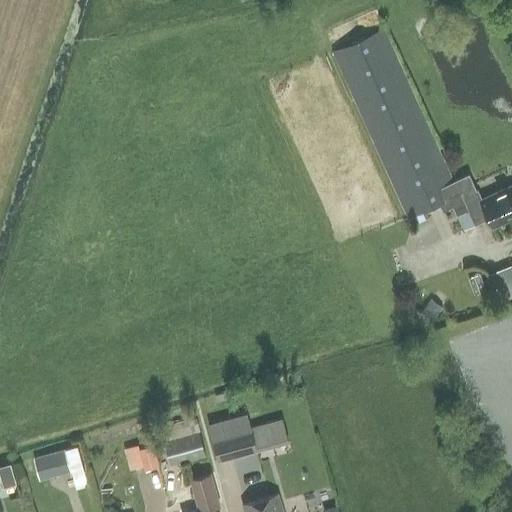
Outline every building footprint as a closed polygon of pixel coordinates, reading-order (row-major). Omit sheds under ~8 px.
[(384,28),(333,51),(368,128),(368,129),(408,218),(439,204),(442,211),(453,207),(457,215),(470,209),(474,219),(487,214),(492,224),(511,215),(511,184),(482,198),(477,188),(474,189),(468,175),(453,181),(430,129),(384,28)] [(511,263),(498,269),(508,297),(511,295),(511,263)] [(257,451),(246,413),(208,423),(218,461),(257,451)] [(170,463),(205,454),(197,418),(161,428),(170,463)] [(131,470),(143,467),(138,445),(125,449),(131,470)] [(40,480),(72,471),(66,448),(34,457),(40,480)] [(16,460),(4,464),(10,483),(22,479),(16,460)] [(198,505),(180,510),(180,511),(215,511),(214,505),(220,503),(212,472),(191,477),(198,505)] [(283,511),(278,494),(242,504),(244,511),(283,511)]
